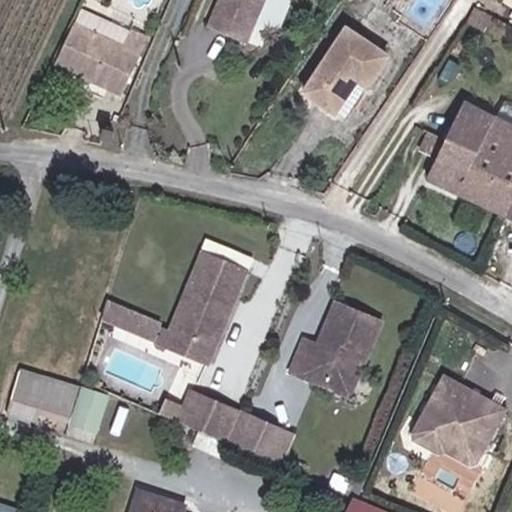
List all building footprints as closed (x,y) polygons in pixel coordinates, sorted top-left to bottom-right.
[(219,0),(205,35),(242,50),(262,0),(219,0)] [(123,48),(131,32),(82,9),(74,25),(123,48)] [(123,48),(74,25),(55,65),(121,96),(148,40),(131,32),(123,48)] [(304,92),(344,119),(386,57),(346,30),(304,92)] [(426,178),(505,216),(511,200),(511,125),(462,102),(426,178)] [(104,130),(102,140),(111,142),(113,132),(104,130)] [(171,330),(214,347),(244,272),(202,255),(171,330)] [(361,353),(368,356),(383,322),(336,303),(319,344),(304,339),(290,372),(307,379),(311,372),(334,381),(353,373),(361,353)] [(208,362),(214,347),(171,330),(107,304),(103,319),(208,362)] [(311,372),(307,379),(352,397),(368,356),(361,353),(353,373),(334,381),(311,372)] [(20,371),(11,401),(71,419),(80,389),(20,371)] [(476,456),(483,454),(507,411),(444,378),(419,426),(421,432),(446,446),(452,443),(476,456)] [(84,382),(71,422),(101,432),(114,392),(84,382)] [(182,422),(190,426),(204,396),(195,392),(188,408),(182,422)] [(242,413),(204,396),(190,426),(229,443),(242,413)] [(71,419),(11,401),(6,415),(66,434),(71,419)] [(173,401),(167,416),(182,422),(188,408),(173,401)] [(283,431),(242,413),(229,443),(270,460),(283,431)] [(421,432),(419,426),(415,434),(417,442),(441,455),(446,452),(472,465),(478,464),(483,454),(476,456),(452,443),(446,446),(421,432)] [(299,438),(283,431),(270,460),(286,467),(299,438)] [(138,491),(131,511),(182,511),(184,506),(138,491)] [(389,511),(355,497),(346,511),(389,511)] [(0,511),(15,511),(17,506),(0,500),(0,511)]
